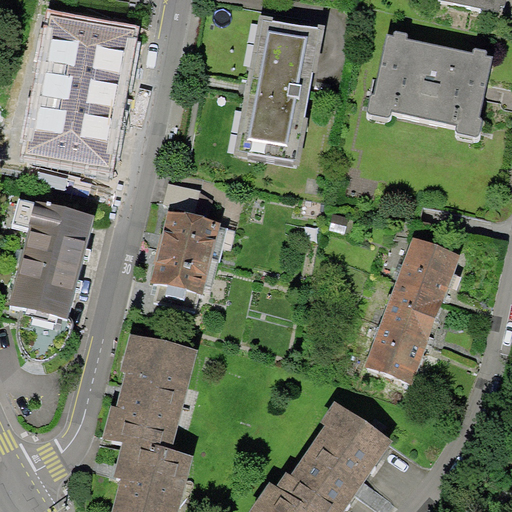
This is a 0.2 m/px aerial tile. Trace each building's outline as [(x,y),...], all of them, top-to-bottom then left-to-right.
[(442,0),(499,12),(500,5),(505,6),(505,0),(442,0)] [(139,28),(48,10),(19,154),(110,172),(139,28)] [(323,33),(257,21),(231,157),(297,169),(323,33)] [(394,38),(386,37),(375,93),(369,94),(365,114),(390,120),(395,113),(456,125),(455,133),(480,139),(483,122),(479,118),(489,58),(484,57),(486,50),(473,48),(470,53),(406,42),(407,34),(395,32),(394,38)] [(200,191),(168,183),(163,205),(195,212),(200,191)] [(94,217),(34,202),(9,304),(69,318),(94,217)] [(221,223),(168,210),(150,282),(158,283),(153,302),(193,312),(198,294),(203,295),(221,223)] [(460,254),(413,237),(397,281),(444,298),(460,254)] [(428,339),(444,298),(397,281),(381,321),(428,339)] [(411,383),(428,339),(381,321),(364,366),(411,383)] [(120,478),(110,511),(179,511),(194,455),(172,449),(197,350),(129,333),(103,438),(123,443),(114,476),(120,478)] [(343,511),(392,441),(334,401),(320,422),(325,425),(290,474),(286,471),(276,486),(270,481),(249,511),(251,511),(343,511)]
